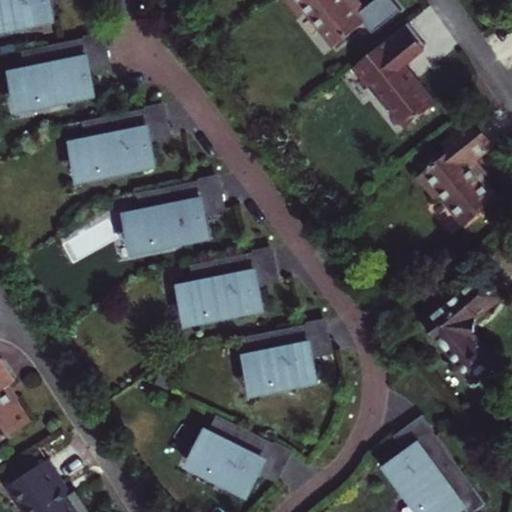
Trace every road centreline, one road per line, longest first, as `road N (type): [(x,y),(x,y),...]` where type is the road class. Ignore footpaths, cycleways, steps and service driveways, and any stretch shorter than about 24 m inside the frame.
road 1 (residential): [(288,511),(335,473),(360,435),(373,384),(368,346),(141,31)]
road 2 (residential): [(144,511),(0,295)]
